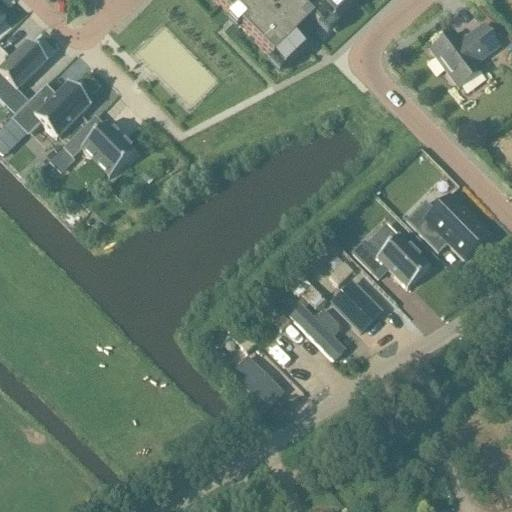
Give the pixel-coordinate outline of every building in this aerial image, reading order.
[(278,56),(288,67),(306,50),(295,39),(312,23),(317,29),(328,18),(334,23),(357,0),(287,0),(282,5),(277,0),(212,0),(231,19),(231,18),(240,28),(272,62),(278,56)] [(475,66),(497,50),(482,29),(459,46),(452,36),(429,54),(458,91),(481,74),(475,66)] [(11,62),(0,51),(0,77),(17,95),(48,64),(29,45),(11,62)] [(27,140),(40,127),(56,143),(90,109),(67,86),(49,104),(40,95),(11,123),(27,140)] [(106,127),(97,135),(89,127),(63,152),(72,161),(81,153),(108,181),(109,182),(135,156),(134,155),(134,156),(106,128),(106,127)] [(424,206),(405,226),(437,258),(447,248),(463,264),(487,240),(449,201),(434,216),(424,206)] [(364,246),(352,258),(377,283),(387,274),(406,294),(407,293),(429,271),(398,240),(379,259),(365,245),(364,246)] [(328,282),(336,290),(352,275),(343,266),(329,279),(330,280),(328,282)] [(332,290),(323,299),(372,351),(392,330),(346,285),(337,294),(332,290)] [(324,302),(308,287),(299,297),(314,312),(324,302)] [(313,317),(301,305),(287,318),(333,366),(353,344),(319,310),(313,317)] [(274,311),(265,319),(280,334),(288,325),(274,311)] [(241,333),(232,341),(246,357),(255,349),(241,333)] [(278,343),(269,350),(283,366),(292,358),(278,343)] [(227,375),(266,414),(284,396),(244,358),(227,375)]
